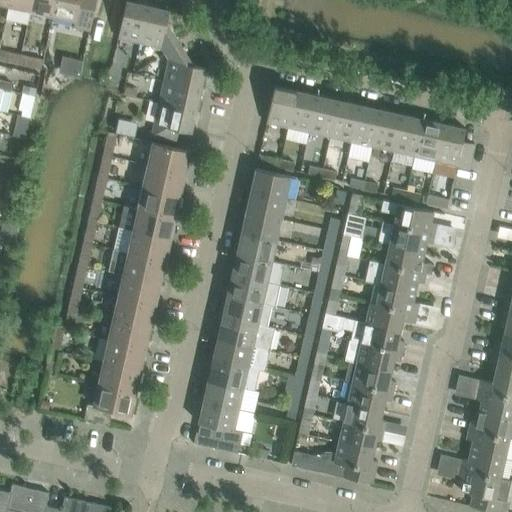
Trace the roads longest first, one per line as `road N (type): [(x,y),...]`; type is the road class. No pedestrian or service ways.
road 1 (residential): [(156,473),(254,63)]
road 2 (residential): [(406,511),(505,119)]
road 3 (residential): [(254,63),(505,119)]
road 4 (residential): [(363,511),(156,473)]
road 5 (residential): [(156,473),(0,444)]
